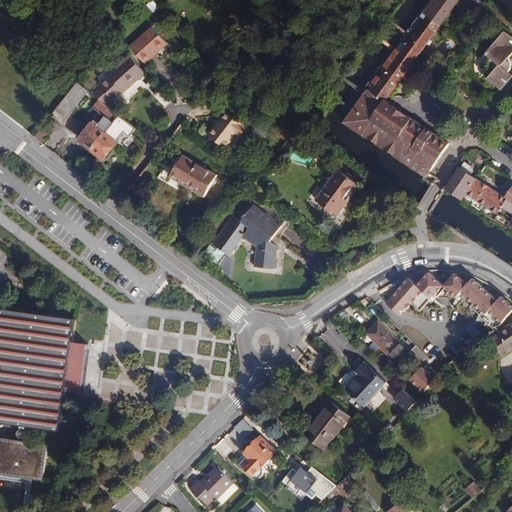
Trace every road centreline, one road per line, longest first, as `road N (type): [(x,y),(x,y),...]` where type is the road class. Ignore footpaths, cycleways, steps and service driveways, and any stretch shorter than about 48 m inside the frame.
road 1 (tertiary): [(252,325),(0,129)]
road 2 (residential): [(422,256),(420,209),(511,85)]
road 3 (tertiary): [(422,256),(393,264),(283,333)]
road 4 (unknown): [(246,387),(318,460),(346,459),(362,437)]
road 5 (tertiary): [(159,477),(262,361)]
